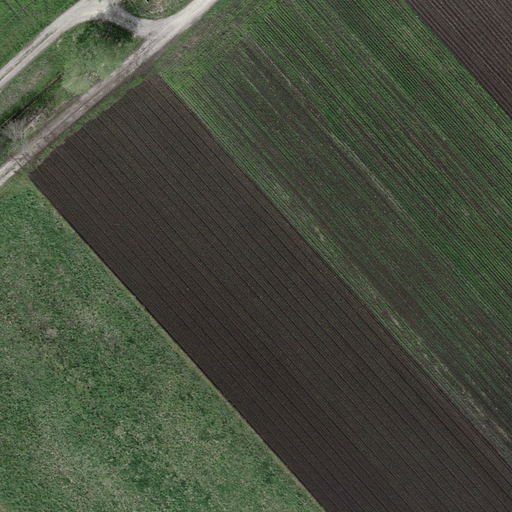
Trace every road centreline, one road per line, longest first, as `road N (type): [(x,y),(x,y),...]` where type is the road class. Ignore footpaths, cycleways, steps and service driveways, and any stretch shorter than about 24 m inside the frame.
road 1 (track): [(203,0),(0,177)]
road 2 (track): [(101,0),(0,89)]
